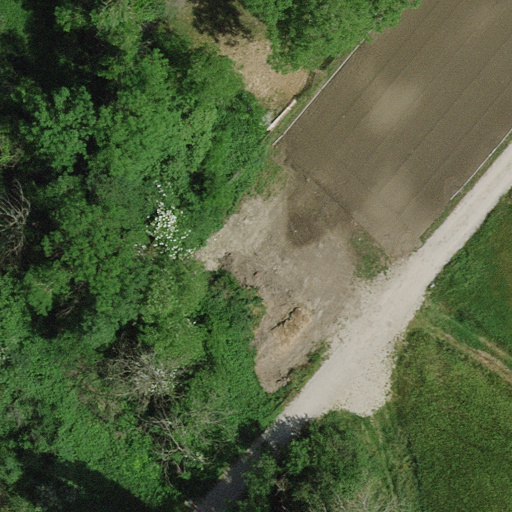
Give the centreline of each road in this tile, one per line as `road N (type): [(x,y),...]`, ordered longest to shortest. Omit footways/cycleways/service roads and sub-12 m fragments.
road 1 (track): [(207,511),(511,163)]
road 2 (track): [(407,288),(511,368)]
